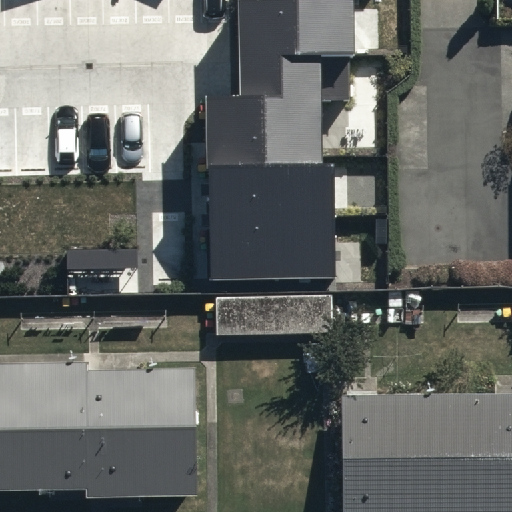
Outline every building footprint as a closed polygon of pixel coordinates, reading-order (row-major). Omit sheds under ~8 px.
[(353,0),(241,0),(244,101),(207,102),(213,289),(339,285),(336,181),(328,181),(325,79),(356,78),(353,0)] [(107,60),(0,60),(0,240),(109,240),(109,226),(154,225),(154,217),(193,217),(193,192),(153,192),(151,73),(107,74),(107,60)] [(335,296),(215,296),(215,336),(335,336),(335,296)] [(0,491),(88,492),(88,502),(196,502),(196,375),(88,375),(88,366),(0,365),(0,491)] [(511,511),(511,394),(343,397),(344,511),(511,511)]
